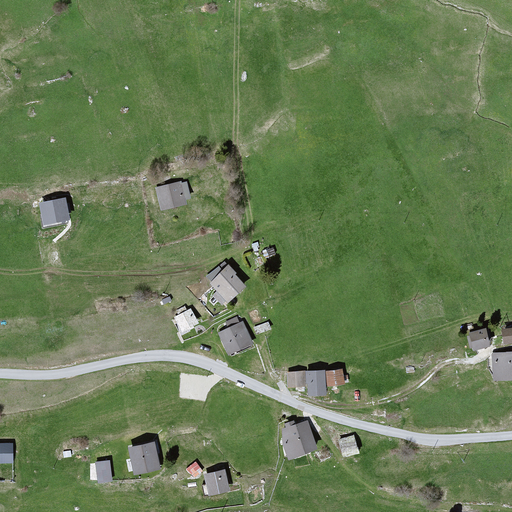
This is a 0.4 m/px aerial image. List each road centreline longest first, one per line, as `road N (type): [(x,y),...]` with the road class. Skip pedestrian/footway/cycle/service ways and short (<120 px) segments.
road 1 (unclassified): [(511,437),(396,436),(209,363),(165,354),(59,373),(0,373)]
road 2 (track): [(289,400),(378,402),(450,362),(511,350)]
